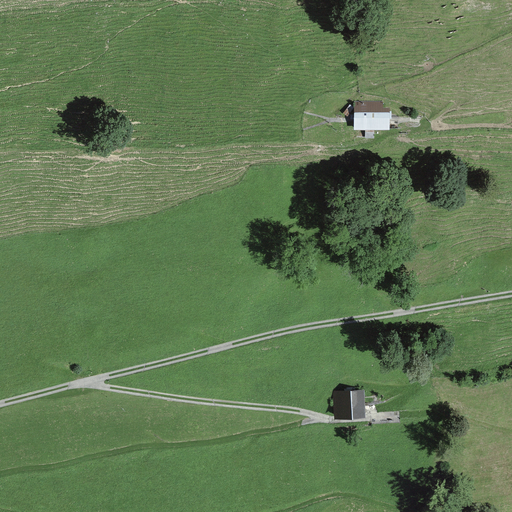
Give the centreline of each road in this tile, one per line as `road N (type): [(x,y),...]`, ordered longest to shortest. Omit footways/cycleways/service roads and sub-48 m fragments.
road 1 (track): [(0,402),(305,323),(511,290)]
road 2 (track): [(96,375),(101,382),(329,416),(377,416)]
